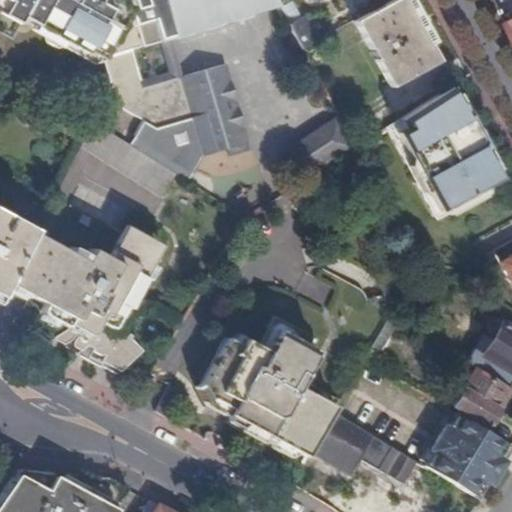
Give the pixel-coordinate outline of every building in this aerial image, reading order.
[(6,0),(0,11),(0,15),(15,23),(19,16),(28,0),(6,0)] [(108,9),(110,1),(108,0),(28,0),(19,16),(47,31),(55,30),(66,35),(63,41),(78,49),(88,47),(108,9)] [(174,175),(186,182),(203,156),(227,149),(245,143),(248,143),(224,64),(142,89),(131,49),(235,19),(234,17),(275,5),(272,0),(129,0),(132,8),(125,9),(101,55),(116,107),(143,121),(134,136),(140,140),(134,149),(174,175)] [(397,0),(353,24),(389,89),(437,63),(402,0),(397,0)] [(300,51),(315,42),(303,19),(287,27),(300,51)] [(462,115),(448,88),(385,128),(405,164),(419,156),(429,174),(415,182),(433,213),(496,178),(482,152),(485,150),(465,114),(462,115)] [(325,164),(352,146),(336,117),(287,148),(305,177),(325,164)] [(160,198),(174,175),(134,149),(128,145),(95,123),(82,147),(160,198)] [(128,145),(134,149),(140,140),(134,136),(133,137),(128,145)] [(245,143),(227,149),(229,156),(248,151),(245,143)] [(0,292),(4,285),(29,234),(32,228),(0,210),(0,292)] [(29,234),(4,285),(45,307),(42,313),(64,325),(67,323),(82,331),(74,346),(76,348),(83,352),(88,346),(94,350),(93,352),(101,356),(102,354),(105,355),(102,362),(120,372),(139,355),(126,339),(123,342),(111,326),(112,323),(115,324),(127,303),(124,302),(129,293),(131,294),(156,248),(124,230),(108,260),(88,250),(82,261),(29,234)] [(511,243),(493,254),(511,289),(511,243)] [(226,414),(304,457),(308,451),(335,399),(300,379),(315,351),(311,348),(315,339),(273,316),(257,346),(242,338),(239,345),(225,337),(201,383),(210,398),(229,408),(226,414)] [(473,369),(507,390),(511,381),(511,332),(500,325),(491,338),(473,369)] [(473,369),(491,338),(474,329),(456,358),(473,369)] [(508,392),(474,371),(451,406),(486,427),(508,392)] [(180,391),(169,385),(154,411),(166,417),(180,391)] [(331,412),(308,451),(349,476),(359,459),(402,484),(414,462),(331,412)] [(479,479),(488,485),(497,470),(509,446),(453,413),(444,429),(421,467),(469,496),(479,479)] [(52,479),(110,511),(112,511),(127,488),(103,475),(102,476),(51,473),(17,471),(12,479),(43,494),(52,479)] [(43,494),(12,479),(0,496),(0,511),(110,511),(52,479),(43,494)] [(170,511),(161,507),(148,499),(142,510),(142,511),(170,511)]
